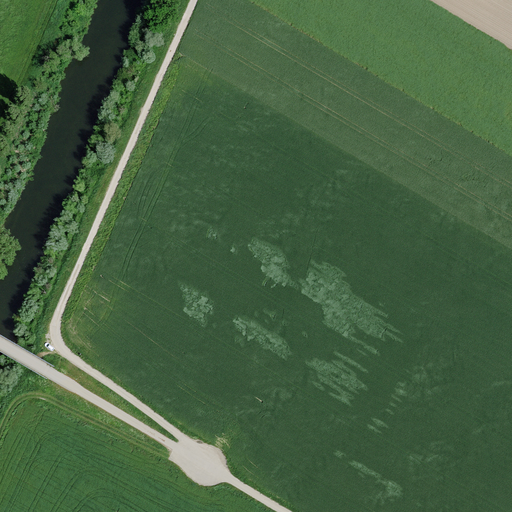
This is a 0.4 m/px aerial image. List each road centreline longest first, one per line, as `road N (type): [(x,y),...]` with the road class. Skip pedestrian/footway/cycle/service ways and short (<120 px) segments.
road 1 (track): [(195,0),(52,337),(205,463)]
road 2 (track): [(49,371),(205,463)]
